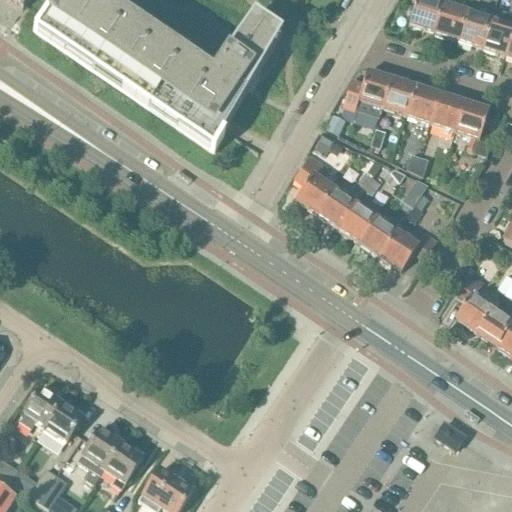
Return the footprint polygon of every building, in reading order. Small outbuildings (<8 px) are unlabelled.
[(1,0),(22,13),(30,0),(1,0)] [(213,78),(97,0),(59,0),(54,7),(52,11),(45,20),(34,37),(211,156),(221,139),(223,135),(224,134),(232,120),(247,94),(256,79),(280,38),(263,27),(252,19),(241,36),(213,78)] [(431,38),(441,8),(426,3),(426,0),(416,0),(407,30),(431,38)] [(456,46),(465,15),(441,8),(431,38),(456,46)] [(479,53),(489,23),(465,15),(456,46),(479,53)] [(504,61),(511,35),(511,30),(489,23),(479,53),(504,61)] [(377,123),(380,114),(389,84),(365,76),(361,90),(350,86),(341,112),(377,123)] [(404,122),(413,92),(389,84),(380,114),(404,122)] [(428,129),(438,99),(413,92),(404,122),(428,129)] [(452,137),(462,107),(438,99),(428,129),(452,137)] [(462,107),(452,137),(469,142),(464,156),(485,162),(490,148),(478,145),(488,115),(462,107)] [(332,120),(325,135),(337,141),(344,126),(332,120)] [(371,144),(369,151),(379,154),(384,137),(374,134),(371,144)] [(321,140),(314,152),(326,159),(328,156),(333,146),(321,140)] [(315,219),(333,193),(319,184),(328,172),(309,159),(293,183),(304,191),(294,205),(315,219)] [(410,160),(406,175),(414,179),(419,162),(410,160)] [(419,162),(414,179),(422,183),(427,165),(419,162)] [(371,183),(364,178),(363,177),(355,189),(363,195),(371,183)] [(371,183),(363,195),(371,200),(379,188),(371,183)] [(337,233),(354,207),(333,193),(315,219),(337,233)] [(405,223),(413,211),(405,206),(397,218),(405,223)] [(354,207),(337,233),(358,247),(375,221),(354,207)] [(413,211),(405,223),(413,229),(421,216),(420,216),(420,215),(414,211),(413,211)] [(379,262),(396,236),(375,221),(358,247),(379,262)] [(396,236),(379,262),(400,276),(412,259),(423,266),(437,246),(425,238),(417,249),(396,236)] [(469,307),(457,325),(479,339),(491,321),(496,313),(476,299),(484,287),(472,279),(458,300),(469,307)] [(505,300),(511,289),(511,283),(507,279),(497,294),(505,300)] [(491,321),(479,339),(500,353),(511,334),(511,314),(508,320),(496,313),(491,321)] [(511,334),(500,353),(511,361),(511,334)] [(43,434),(60,409),(39,394),(22,420),(23,420),(18,428),(30,435),(34,428),(43,434)] [(43,434),(42,436),(55,445),(56,443),(65,448),(82,423),(60,409),(43,434)] [(433,443),(447,452),(454,456),(463,442),(443,429),(433,443)] [(101,476),(120,449),(99,434),(77,468),(88,475),(82,483),(93,491),(102,477),(101,476)] [(101,476),(102,477),(114,485),(111,490),(120,496),(123,491),(142,463),(120,449),(101,476)] [(0,464),(0,482),(7,488),(16,475),(0,464)] [(16,475),(7,488),(37,508),(55,481),(45,474),(36,488),(16,475)] [(158,475),(140,503),(137,507),(144,511),(181,511),(191,497),(158,475)] [(55,481),(37,508),(42,511),(49,511),(66,488),(55,481)] [(8,511),(15,502),(0,492),(0,511),(8,511)]
